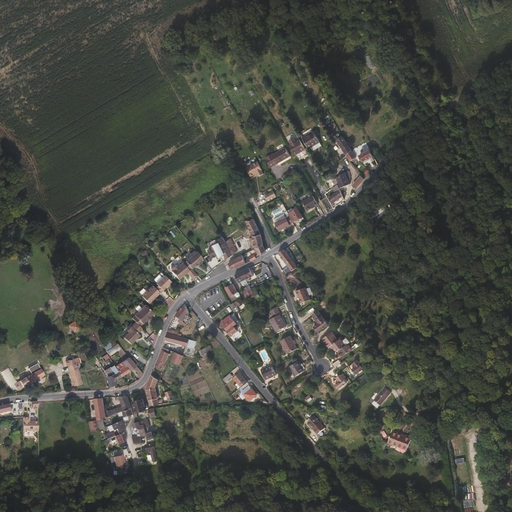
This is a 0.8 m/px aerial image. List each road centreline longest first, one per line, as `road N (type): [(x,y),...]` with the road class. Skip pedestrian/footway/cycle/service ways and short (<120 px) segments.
road 1 (track): [(459,511),(441,362),(447,311),(511,198)]
road 2 (residential): [(511,66),(484,78),(354,198),(268,255)]
road 3 (unclassified): [(366,511),(187,297)]
road 4 (residential): [(187,297),(173,310),(142,382),(129,391),(0,402)]
road 5 (residential): [(268,255),(323,367)]
